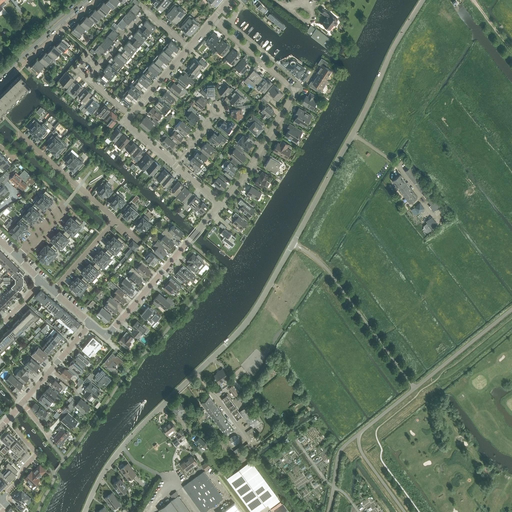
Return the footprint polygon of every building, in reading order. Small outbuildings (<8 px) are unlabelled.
[(23,12),(20,8),(13,0),(9,0),(21,14),(23,12)] [(112,9),(116,5),(110,0),(107,0),(105,2),(105,3),(111,7),(112,9)] [(126,14),(132,19),(141,8),(137,5),(139,2),(136,0),(132,0),(132,1),(135,3),(126,14)] [(170,0),(162,0),(156,8),(161,12),(165,7),(166,7),(171,1),(170,0)] [(105,3),(105,2),(104,1),(102,4),(100,3),(99,4),(107,11),(111,7),(105,3)] [(264,14),(268,10),(259,1),(255,5),(264,14)] [(170,20),(181,7),(176,3),(175,5),(174,4),(169,10),(170,11),(166,16),(170,20)] [(104,16),(107,11),(99,4),(97,6),(99,7),(97,9),(97,10),(102,14),(104,16)] [(181,7),(170,20),(175,24),(179,19),(180,20),(186,13),(185,13),(186,11),(181,7)] [(97,10),(97,9),(95,8),(93,11),(92,10),(90,11),(99,18),(102,14),(97,10)] [(337,22),(337,21),(338,19),(330,13),(330,14),(322,8),(320,11),(327,17),(324,20),(324,21),(322,24),(330,30),(334,24),(335,24),(336,24),(337,22)] [(95,23),(99,18),(90,11),(89,13),(90,14),(88,16),(88,17),(94,21),(95,23)] [(287,27),(270,13),(267,17),(284,30),(287,27)] [(132,19),(126,14),(117,24),(114,22),(112,25),(117,29),(119,26),(123,30),(132,19)] [(88,17),(88,16),(87,15),(85,18),(83,16),(82,18),(90,25),(94,21),(88,17)] [(184,32),(195,19),(191,15),(189,17),(189,16),(183,22),(184,23),(180,28),(184,32)] [(87,30),(90,25),(82,18),(80,20),(82,21),(80,23),(85,28),(87,30)] [(199,25),(200,23),(195,19),(184,32),(189,36),(193,31),(194,32),(200,26),(199,25)] [(144,27),(151,33),(153,31),(152,30),(155,27),(147,20),(144,23),(146,25),(144,27)] [(80,23),(79,22),(76,25),(75,23),(73,25),(82,32),(85,28),(80,23)] [(80,34),(82,32),(73,25),(72,27),(73,28),(71,31),(79,37),(81,35),(80,34)] [(115,31),(117,29),(112,25),(110,27),(113,30),(104,40),(110,45),(109,45),(119,34),(115,31)] [(308,29),(306,32),(311,35),(316,29),(311,26),(308,29)] [(148,36),(151,33),(144,27),(141,30),(139,28),(137,31),(145,39),(147,36),(148,36)] [(316,28),(311,35),(325,45),(330,38),(316,28)] [(142,41),(145,39),(137,31),(134,35),(136,36),(134,39),(141,45),(143,42),(142,41)] [(215,42),(219,37),(214,32),(206,42),(211,46),(210,48),(212,50),(217,44),(215,42)] [(58,40),(66,48),(68,46),(69,47),(71,44),(63,37),(61,40),(59,39),(58,40)] [(138,48),(141,45),(134,39),(131,42),(129,40),(127,43),(135,50),(137,47),(138,48)] [(63,52),(66,48),(58,40),(57,42),(58,43),(56,46),(61,51),(63,52)] [(92,48),(89,51),(94,55),(96,52),(100,56),(110,45),(104,40),(95,51),(92,48)] [(165,46),(172,52),(174,49),(176,51),(179,48),(171,40),(168,43),(165,46)] [(230,46),(222,40),(212,51),(215,54),(218,51),(224,56),(229,50),(228,48),(230,46)] [(132,53),(135,50),(127,43),(124,46),(126,48),(124,51),(131,57),(133,54),(132,53)] [(56,46),(55,44),(52,47),(51,46),(49,47),(58,55),(61,51),(56,46)] [(170,54),(172,52),(165,46),(163,49),(161,52),(169,59),(172,56),(170,54)] [(11,47),(4,54),(6,57),(14,50),(11,47)] [(54,59),(58,55),(49,47),(48,49),(49,50),(47,53),(54,59)] [(240,55),(233,49),(223,60),(226,63),(228,60),(234,65),(239,59),(238,57),(240,55)] [(47,53),(46,51),(44,54),(42,53),(41,54),(49,62),(51,63),(55,59),(54,59),(47,53)] [(128,60),(131,57),(124,51),(121,53),(119,52),(116,55),(125,62),(127,59),(128,60)] [(166,63),(169,59),(161,52),(158,55),(157,54),(155,57),(162,63),(164,61),(166,63)] [(51,63),(49,62),(41,54),(40,56),(41,57),(39,60),(44,64),(44,65),(48,67),(51,63)] [(122,65),(125,62),(116,55),(114,58),(116,60),(114,62),(121,68),(123,66),(122,65)] [(160,66),(162,63),(155,57),(152,60),(153,61),(151,64),(159,71),(162,68),(160,66)] [(39,60),(38,58),(35,61),(34,60),(33,61),(41,69),(44,65),(44,64),(39,60)] [(191,63),(199,70),(203,66),(204,67),(207,64),(201,58),(198,61),(195,58),(191,63)] [(245,60),(242,58),(235,67),(237,70),(238,69),(242,72),(241,73),(243,74),(245,72),(246,71),(247,70),(248,69),(248,68),(249,68),(250,67),(251,65),(245,60)] [(326,79),(328,75),(329,76),(332,71),(326,67),(329,63),(322,58),(318,64),(321,66),(316,73),(318,75),(326,79)] [(304,69),(296,62),(295,62),(295,61),(294,60),(292,60),(291,60),(291,61),(290,62),(290,63),(286,67),(298,77),(300,75),(302,76),(300,79),(303,82),(308,76),(304,73),(303,75),(301,74),(302,72),(303,71),(304,71),(304,70),(304,69)] [(40,70),(41,69),(33,61),(31,63),(33,64),(31,66),(29,65),(27,68),(36,76),(41,71),(40,70)] [(118,71),(121,68),(114,62),(111,65),(109,63),(106,66),(115,74),(117,71),(118,71)] [(199,70),(191,63),(187,68),(190,70),(187,73),(193,79),(196,75),(197,76),(201,72),(199,70)] [(156,74),(159,71),(151,64),(148,67),(147,66),(145,69),(152,75),(154,72),(156,74)] [(112,77),(115,74),(106,66),(104,70),(106,71),(104,74),(111,80),(113,77),(112,77)] [(150,78),(152,75),(145,69),(142,72),(143,73),(141,76),(149,83),(152,80),(150,78)] [(259,74),(255,71),(254,69),(251,73),(244,81),(247,84),(248,82),(254,87),(262,77),(263,77),(263,76),(263,75),(263,74),(262,74),(261,73),(260,73),(260,74),(259,74)] [(68,88),(71,85),(70,83),(74,79),(67,74),(60,82),(67,87),(68,88)] [(108,83),(111,80),(104,74),(101,77),(99,75),(96,78),(105,85),(107,82),(108,83)] [(195,82),(191,79),(186,74),(184,77),(181,74),(177,79),(185,86),(188,83),(191,86),(195,82)] [(327,80),(326,79),(318,75),(313,82),(311,81),(309,85),(319,92),(322,89),(323,89),(325,85),(324,85),(327,80)] [(0,118),(3,116),(2,116),(1,115),(5,110),(7,112),(31,89),(24,81),(19,77),(19,76),(7,88),(0,94),(0,118)] [(146,86),(149,83),(141,76),(138,79),(137,78),(135,81),(142,87),(144,84),(146,86)] [(264,93),(272,83),(268,79),(267,81),(263,78),(256,86),(264,93)] [(140,90),(142,87),(135,81),(132,84),(133,84),(131,87),(139,94),(142,91),(140,90)] [(72,84),(71,85),(68,88),(66,91),(68,93),(74,98),(83,87),(77,82),(74,86),(72,84)] [(188,91),(184,88),(180,84),(178,86),(174,83),(169,88),(177,95),(178,95),(179,96),(180,96),(181,96),(181,95),(182,95),(183,94),(184,93),(185,94),(188,91)] [(230,93),(234,89),(231,87),(231,88),(225,83),(221,87),(222,87),(218,91),(224,96),(227,91),(230,93)] [(279,89),(277,87),(274,84),(263,97),(268,101),(268,102),(273,96),(278,101),(283,94),(278,90),(279,89)] [(200,92),(205,96),(208,99),(211,95),(215,95),(214,85),(207,85),(207,86),(205,86),(200,92)] [(136,98),(139,94),(131,87),(128,90),(127,90),(125,92),(132,99),(134,96),(136,98)] [(244,98),(241,96),(243,93),(237,88),(231,94),(234,96),(230,100),(235,105),(239,101),(241,102),(244,98)] [(81,110),(90,99),(88,97),(91,94),(85,89),(79,96),(84,101),(79,108),(81,110)] [(204,97),(205,96),(200,92),(199,91),(196,89),(193,93),(199,98),(196,101),(198,104),(196,106),(201,110),(205,106),(204,105),(208,101),(204,97)] [(179,98),(172,93),(170,95),(166,91),(162,97),(170,104),(175,99),(177,100),(179,98)] [(130,101),(132,99),(125,92),(122,95),(123,96),(121,99),(129,106),(132,103),(130,101)] [(306,96),(302,103),(307,106),(307,107),(310,109),(310,108),(311,109),(313,105),(315,107),(318,103),(313,99),(315,96),(310,93),(308,97),(306,96)] [(81,110),(85,113),(87,110),(92,113),(100,104),(96,101),(98,99),(93,96),(90,99),(81,110)] [(165,115),(171,108),(164,102),(162,103),(159,100),(155,105),(159,109),(159,110),(165,115)] [(268,117),(273,110),(267,104),(261,111),(263,113),(261,115),(264,118),(267,116),(268,117)] [(103,117),(110,110),(105,105),(100,110),(98,108),(94,113),(98,117),(100,115),(103,117)] [(244,105),(237,106),(238,109),(231,110),(232,117),(237,116),(237,118),(243,117),(242,109),(245,108),(244,107),(244,106),(244,105)] [(192,126),(194,123),(197,120),(197,121),(200,117),(194,112),(196,110),(191,106),(188,110),(189,114),(187,117),(190,120),(188,122),(192,126)] [(152,120),(154,122),(157,125),(159,123),(157,120),(162,115),(153,107),(148,113),(154,118),(152,120)] [(306,125),(312,116),(299,108),(294,115),(296,117),(294,120),(301,124),(302,123),(306,125)] [(112,127),(116,121),(114,119),(117,116),(111,111),(104,120),(112,127)] [(262,127),(264,124),(253,115),(251,117),(250,118),(249,120),(253,123),(249,128),(253,132),(256,135),(256,134),(257,135),(263,128),(262,127)] [(154,122),(152,120),(149,118),(147,121),(144,118),(139,123),(148,130),(152,125),(154,122)] [(33,135),(41,126),(37,121),(36,121),(34,119),(29,125),(32,127),(29,130),(34,134),(33,135)] [(231,128),(235,124),(230,120),(227,124),(224,121),(219,127),(227,134),(232,128),(231,128)] [(174,129),(183,137),(191,128),(182,121),(177,127),(176,126),(173,128),(174,129)] [(285,136),(296,142),(302,131),(289,123),(286,129),(288,130),(285,136)] [(41,126),(33,135),(38,139),(41,136),(44,138),(48,132),(46,130),(48,128),(43,124),(41,126)] [(115,141),(122,133),(117,128),(114,132),(112,130),(106,136),(111,141),(113,139),(115,141)] [(178,143),(183,137),(174,129),(171,132),(173,133),(170,137),(178,143)] [(243,136),(237,142),(239,144),(238,146),(243,150),(244,148),(247,151),(253,144),(249,141),(252,137),(247,132),(244,136),(243,136)] [(177,145),(175,143),(167,136),(168,136),(165,133),(161,138),(164,140),(162,142),(170,149),(171,148),(173,149),(177,145)] [(219,133),(217,136),(214,133),(208,140),(212,144),(213,142),(214,142),(217,144),(219,141),(223,144),(226,139),(219,133)] [(122,148),(129,139),(124,134),(116,143),(122,148)] [(52,135),(47,141),(50,143),(47,146),(52,150),(51,151),(61,140),(56,135),(54,137),(52,135)] [(61,140),(51,151),(56,155),(59,152),(62,154),(66,148),(64,146),(66,144),(61,140)] [(291,150),(289,149),(287,148),(289,145),(282,140),(280,144),(278,143),(273,151),(286,159),(291,150)] [(214,148),(207,142),(205,144),(201,149),(209,156),(213,151),(212,150),(214,148)] [(132,154),(138,147),(133,143),(131,146),(129,144),(125,148),(132,154)] [(233,158),(230,161),(235,165),(238,162),(240,164),(243,160),(245,156),(242,154),(241,152),(243,150),(238,146),(235,143),(233,146),(235,148),(233,151),(234,152),(231,155),(233,158)] [(136,163),(142,155),(140,154),(143,151),(138,147),(132,154),(136,157),(133,160),(136,163)] [(69,167),(77,158),(73,153),(72,153),(70,151),(65,157),(67,159),(65,162),(70,166),(69,167)] [(208,157),(203,153),(202,152),(200,154),(197,152),(194,157),(201,163),(205,159),(206,160),(208,157)] [(142,169),(144,171),(152,162),(149,160),(151,158),(147,154),(138,164),(143,168),(142,169)] [(264,165),(264,166),(264,167),(265,167),(265,168),(266,168),(268,168),(271,170),(271,171),(276,174),(277,171),(279,170),(280,169),(280,168),(281,167),(281,165),(282,162),(270,155),(268,161),(266,164),(265,164),(264,165)] [(77,158),(69,167),(74,171),(77,168),(79,170),(84,164),(82,162),(84,160),(79,156),(77,158)] [(201,163),(194,157),(190,161),(194,165),(192,168),(195,170),(197,172),(201,168),(203,165),(201,163)] [(7,160),(0,166),(0,169),(2,172),(10,164),(11,164),(7,160)] [(154,160),(144,171),(147,174),(149,172),(153,175),(161,166),(154,160)] [(225,160),(222,164),(225,167),(224,169),(226,170),(224,173),(231,178),(234,174),(232,173),(237,168),(230,162),(229,163),(225,160)] [(404,170),(405,171),(404,171),(414,184),(431,206),(430,207),(433,211),(441,205),(438,200),(436,202),(410,167),(407,169),(406,168),(404,170)] [(162,182),(169,174),(166,171),(164,169),(160,174),(158,172),(154,177),(156,179),(157,178),(162,182)] [(16,172),(10,179),(16,184),(20,180),(21,182),(22,181),(24,182),(27,178),(27,179),(30,176),(27,172),(22,178),(16,172)] [(270,182),(266,180),(266,179),(268,175),(262,172),(260,176),(259,175),(255,183),(262,187),(263,185),(267,187),(270,183),(269,182),(270,182)] [(227,179),(226,178),(220,173),(218,175),(219,176),(214,182),(216,185),(221,190),(226,184),(224,182),(227,179)] [(173,183),(171,181),(174,178),(172,176),(172,177),(169,174),(162,182),(167,186),(166,187),(168,189),(173,183)] [(400,175),(392,181),(396,185),(395,186),(395,187),(396,189),(398,189),(409,203),(417,197),(408,185),(410,184),(408,182),(406,183),(400,175)] [(20,180),(16,184),(22,190),(29,183),(28,183),(29,182),(32,184),(35,180),(30,176),(27,179),(27,178),(24,182),(22,181),(21,182),(20,180)] [(103,181),(98,187),(100,189),(98,192),(103,196),(106,193),(108,195),(113,190),(111,188),(112,186),(107,181),(105,183),(103,181)] [(182,191),(179,189),(183,185),(178,181),(172,189),(174,191),(173,193),(177,197),(182,191)] [(0,195),(2,194),(3,193),(5,194),(8,191),(0,182),(0,195)] [(182,191),(177,197),(176,197),(179,199),(180,198),(184,202),(192,193),(185,187),(182,191)] [(257,200),(261,193),(251,187),(246,195),(249,197),(250,195),(257,200)] [(38,196),(39,197),(49,206),(53,201),(49,198),(51,196),(46,191),(44,193),(42,191),(38,196)] [(113,200),(110,203),(115,208),(119,204),(121,206),(126,201),(123,199),(125,197),(120,193),(118,195),(115,192),(111,198),(113,200)] [(190,197),(185,203),(188,205),(188,204),(193,208),(200,200),(195,196),(192,199),(190,197)] [(49,206),(39,197),(35,202),(34,204),(39,209),(41,207),(44,210),(48,205),(49,206)] [(249,216),(254,210),(241,198),(238,202),(242,205),(240,208),(249,216)] [(203,202),(202,203),(200,201),(193,209),(196,211),(197,210),(202,214),(208,206),(203,202)] [(418,213),(424,208),(420,202),(414,207),(418,213)] [(30,205),(26,209),(37,219),(36,218),(40,214),(37,211),(39,209),(34,204),(32,206),(30,205)] [(128,204),(123,209),(125,211),(124,213),(125,215),(124,216),(128,219),(131,215),(133,218),(138,213),(135,210),(137,208),(132,204),(130,206),(128,204)] [(6,215),(11,209),(8,206),(1,211),(6,215)] [(29,221),(33,224),(37,219),(26,209),(22,214),(24,216),(22,218),(27,223),(29,221)] [(415,215),(411,209),(407,212),(409,215),(409,216),(410,218),(411,218),(415,215)] [(247,223),(243,220),(244,219),(236,212),(233,216),(236,219),(233,222),(241,229),(247,223)] [(146,228),(151,223),(148,221),(149,219),(144,215),(143,216),(141,214),(136,220),(138,222),(135,225),(140,229),(144,226),(146,228)] [(71,217),(67,222),(76,230),(78,232),(82,227),(80,225),(82,223),(76,218),(74,220),(71,217)] [(431,217),(426,222),(432,229),(437,225),(431,217)] [(18,218),(14,223),(25,233),(27,230),(26,229),(28,227),(25,225),(27,223),(22,218),(20,220),(18,218)] [(11,220),(5,226),(8,229),(10,227),(11,229),(12,229),(10,231),(13,233),(12,234),(15,236),(16,236),(18,238),(22,235),(25,233),(14,223),(11,220)] [(78,232),(76,230),(67,222),(63,227),(66,230),(64,232),(70,237),(72,234),(74,236),(78,232)] [(231,232),(230,233),(224,228),(226,227),(221,223),(219,225),(224,229),(220,234),(224,237),(222,239),(224,241),(225,241),(230,245),(232,247),(235,244),(234,242),(233,241),(236,237),(232,234),(233,233),(231,232)] [(164,230),(170,236),(172,234),(178,238),(183,233),(174,225),(169,230),(166,228),(164,230)] [(214,226),(208,233),(211,235),(217,228),(214,226)] [(168,238),(170,236),(164,230),(162,233),(165,235),(160,241),(169,249),(174,243),(168,238)] [(55,235),(66,245),(70,240),(68,239),(70,237),(64,232),(62,234),(60,231),(56,235),(55,235)] [(66,245),(55,235),(51,240),(54,243),(52,245),(58,250),(60,248),(62,250),(66,245)] [(109,240),(118,249),(123,244),(122,244),(124,241),(119,237),(117,239),(114,236),(110,241),(109,240)] [(118,249),(109,240),(105,245),(109,248),(107,250),(112,255),(114,253),(116,255),(120,250),(118,249)] [(161,248),(163,245),(157,241),(153,245),(157,248),(154,251),(162,258),(166,252),(161,248)] [(45,246),(43,249),(54,258),(58,254),(56,252),(58,250),(52,245),(51,247),(48,245),(46,247),(45,246)] [(126,255),(128,257),(133,251),(130,248),(125,254),(126,255)] [(54,258),(43,249),(40,251),(41,252),(38,256),(41,258),(40,259),(43,261),(44,261),(46,263),(48,261),(50,263),(54,258)] [(97,253),(97,254),(108,264),(112,259),(110,257),(112,255),(107,250),(105,252),(102,250),(98,254),(97,253)] [(157,261),(159,258),(151,251),(145,258),(152,264),(152,265),(153,266),(154,265),(157,261)] [(108,264),(97,254),(93,258),(97,262),(95,264),(100,269),(102,266),(104,268),(108,264)] [(198,254),(196,256),(193,254),(188,259),(191,262),(188,266),(196,273),(199,269),(197,268),(202,262),(202,261),(204,259),(198,254)] [(122,264),(128,257),(126,255),(120,261),(122,264)] [(4,267),(11,261),(7,257),(1,264),(4,267)] [(146,264),(142,259),(138,264),(140,265),(137,269),(145,277),(150,271),(144,266),(146,264)] [(8,271),(14,265),(11,261),(4,267),(8,271)] [(85,267),(96,277),(100,272),(98,271),(100,269),(95,264),(93,266),(90,263),(86,267),(85,267)] [(12,275),(18,268),(14,265),(8,271),(12,275)] [(184,265),(176,274),(178,276),(176,279),(181,283),(183,280),(186,283),(189,279),(190,280),(194,275),(191,272),(192,271),(184,265)] [(96,277),(85,267),(81,272),(85,275),(83,277),(88,282),(90,280),(92,282),(96,277)] [(127,276),(125,278),(129,281),(130,280),(137,286),(142,280),(138,276),(140,274),(132,267),(130,270),(133,273),(129,278),(127,276)] [(15,280),(24,281),(24,277),(22,276),(24,274),(18,268),(12,275),(15,278),(15,280)] [(73,280),(73,281),(84,290),(88,286),(86,284),(88,282),(83,277),(81,279),(78,277),(74,281),(73,280)] [(125,278),(123,280),(125,282),(121,288),(129,295),(134,289),(128,284),(130,282),(125,278)] [(172,278),(163,288),(170,294),(175,288),(178,290),(179,289),(181,286),(179,285),(175,281),(172,278)] [(24,284),(24,281),(15,280),(15,282),(11,286),(18,292),(24,287),(22,285),(24,284)] [(84,290),(73,281),(69,285),(73,288),(71,291),(76,296),(78,293),(80,295),(84,290)] [(111,281),(108,285),(115,291),(114,293),(115,294),(113,297),(121,305),(126,299),(123,297),(120,295),(123,292),(118,288),(111,281)] [(14,296),(18,292),(11,286),(8,290),(14,296)] [(11,299),(14,296),(8,290),(4,293),(11,299)] [(39,301),(45,294),(41,290),(35,297),(39,301)] [(7,303),(11,299),(4,293),(1,297),(7,303)] [(171,304),(173,301),(168,297),(166,299),(159,293),(154,299),(155,300),(153,303),(158,307),(160,305),(165,309),(170,303),(171,304)] [(43,304),(49,297),(45,294),(39,301),(43,304)] [(47,307),(53,300),(49,297),(43,304),(47,307)] [(113,314),(118,308),(114,305),(116,302),(110,297),(106,301),(108,302),(104,306),(113,314)] [(50,311),(57,303),(53,300),(47,307),(45,309),(49,312),(50,311)] [(54,314),(60,307),(57,303),(50,311),(54,314)] [(157,310),(155,308),(152,306),(150,308),(148,306),(145,310),(146,311),(142,316),(146,319),(147,318),(147,319),(149,319),(147,321),(152,326),(160,316),(155,312),(157,310)] [(58,317),(64,310),(60,307),(54,314),(58,317)] [(106,322),(112,316),(102,307),(96,314),(97,315),(97,316),(100,318),(106,322)] [(40,318),(38,316),(29,308),(25,313),(34,321),(35,322),(40,318)] [(62,321),(68,313),(64,310),(58,317),(62,321)] [(29,326),(34,321),(25,313),(22,316),(23,316),(21,318),(29,326)] [(68,313),(62,321),(61,322),(65,326),(72,317),(68,313)] [(76,320),(72,317),(65,326),(68,329),(76,320)] [(24,330),(29,326),(21,318),(19,320),(19,319),(16,322),(24,330)] [(80,324),(76,320),(68,329),(72,333),(80,324)] [(144,323),(142,325),(137,321),(132,327),(135,329),(132,333),(138,338),(140,334),(141,334),(143,332),(146,334),(150,329),(144,323)] [(19,335),(24,330),(16,322),(13,325),(13,326),(12,327),(19,335)] [(14,340),(19,335),(12,327),(10,329),(9,328),(6,332),(14,340)] [(63,337),(56,331),(54,330),(51,334),(60,342),(63,337)] [(10,345),(14,340),(6,332),(3,335),(4,335),(2,337),(10,345)] [(120,339),(118,341),(119,341),(126,348),(128,345),(131,342),(132,342),(134,340),(134,339),(133,338),(126,332),(120,339)] [(60,342),(51,334),(50,333),(47,337),(49,339),(56,345),(60,342)] [(93,336),(87,342),(97,350),(98,349),(102,344),(101,343),(99,341),(100,340),(96,336),(95,337),(93,336)] [(0,344),(5,349),(10,345),(2,337),(0,339),(0,338),(0,344)] [(53,349),(56,345),(49,339),(46,343),(53,349)] [(87,342),(82,349),(90,356),(94,351),(96,352),(97,350),(87,342)] [(50,353),(53,349),(46,343),(42,347),(50,353)] [(45,357),(47,354),(37,345),(35,349),(36,350),(32,355),(41,363),(44,360),(42,359),(44,357),(45,357)] [(78,355),(75,359),(83,366),(86,363),(87,363),(90,361),(79,352),(77,355),(78,355)] [(117,363),(119,366),(123,361),(117,355),(116,356),(112,353),(104,363),(107,366),(107,367),(114,372),(117,369),(115,367),(116,367),(115,366),(117,363)] [(33,373),(40,365),(31,358),(24,366),(33,373)] [(71,363),(68,367),(69,368),(72,370),(76,374),(77,375),(80,371),(81,372),(84,369),(78,363),(77,364),(72,360),(70,363),(71,363)] [(29,371),(23,366),(21,370),(20,370),(15,375),(24,383),(29,377),(26,375),(29,371)] [(65,368),(61,373),(68,379),(70,377),(72,379),(74,377),(76,378),(78,376),(77,375),(76,374),(72,370),(69,368),(67,371),(65,368)] [(229,378),(228,377),(223,369),(214,376),(222,389),(228,385),(226,380),(229,378)] [(106,384),(111,378),(102,370),(99,373),(99,372),(97,375),(94,380),(100,385),(103,382),(104,383),(104,382),(106,384)] [(18,391),(23,385),(11,375),(6,380),(11,385),(10,386),(15,391),(17,390),(18,391)] [(87,377),(87,376),(84,381),(83,381),(88,386),(85,389),(87,391),(84,395),(89,399),(92,395),(95,397),(101,391),(91,382),(92,381),(90,379),(87,377)] [(63,390),(67,386),(62,382),(60,384),(55,380),(51,384),(59,391),(61,388),(63,390)] [(232,385),(228,388),(235,396),(238,393),(232,385)] [(44,393),(52,401),(55,397),(59,400),(62,396),(58,393),(57,394),(49,387),(44,393)] [(48,405),(52,401),(44,393),(38,400),(46,407),(48,405)] [(242,394),(236,399),(239,401),(239,402),(245,397),(244,396),(242,394)] [(227,395),(222,399),(237,420),(242,416),(239,412),(238,410),(239,410),(235,405),(227,395)] [(221,411),(220,410),(210,396),(201,403),(212,418),(212,417),(217,424),(225,436),(234,430),(220,412),(221,411)] [(81,399),(78,402),(74,398),(70,402),(66,408),(67,409),(70,411),(76,405),(80,410),(84,413),(90,406),(81,399)] [(260,405),(255,399),(250,404),(255,410),(260,405)] [(178,400),(171,407),(178,414),(182,418),(186,414),(184,412),(184,411),(183,410),(185,407),(178,400)] [(47,412),(45,410),(42,408),(36,403),(34,406),(33,405),(31,408),(36,412),(35,412),(42,419),(47,412)] [(248,405),(239,412),(242,416),(249,425),(250,424),(251,423),(254,427),(260,423),(257,419),(258,418),(252,410),(248,405)] [(70,411),(67,409),(62,414),(65,416),(61,420),(70,428),(73,425),(76,427),(80,422),(68,413),(70,411)] [(167,434),(176,427),(171,421),(162,428),(167,434)] [(70,434),(64,430),(64,431),(61,429),(63,426),(61,424),(57,429),(59,431),(53,438),(56,440),(55,442),(60,447),(65,442),(64,441),(70,434)] [(252,428),(246,432),(250,439),(256,434),(257,434),(254,430),(254,431),(252,428)] [(186,437),(184,435),(185,435),(180,429),(177,432),(179,434),(177,436),(179,439),(181,438),(183,440),(186,437)] [(16,442),(14,440),(15,439),(8,433),(1,440),(6,445),(4,447),(5,448),(7,451),(10,449),(10,448),(16,442)] [(239,437),(234,435),(230,438),(231,443),(235,445),(239,442),(239,437)] [(196,447),(199,450),(202,453),(209,446),(200,437),(195,441),(199,445),(196,447)] [(228,445),(223,439),(214,446),(219,452),(228,445)] [(10,448),(10,449),(15,453),(12,456),(16,459),(25,450),(23,448),(23,447),(17,441),(16,442),(10,448)] [(240,446),(233,451),(242,463),(249,458),(245,453),(252,448),(248,443),(241,448),(240,446)] [(186,471),(197,463),(191,456),(181,464),(186,471)] [(255,511),(277,496),(278,496),(251,460),(250,460),(239,468),(227,477),(252,511),(255,511)] [(9,480),(10,481),(16,475),(15,474),(18,472),(8,463),(5,467),(7,469),(3,474),(9,480)] [(128,479),(135,474),(128,463),(120,469),(121,469),(121,470),(122,472),(123,472),(128,479)] [(31,471),(25,478),(30,483),(28,485),(34,491),(38,486),(36,483),(40,479),(38,477),(42,473),(43,473),(45,470),(40,465),(32,472),(31,471)] [(225,474),(230,470),(227,466),(222,469),(225,474)] [(0,471),(0,488),(2,490),(8,483),(7,483),(9,480),(3,474),(0,471)] [(203,511),(213,506),(223,498),(204,471),(183,486),(200,511),(203,511)] [(125,490),(127,488),(125,486),(126,485),(123,482),(123,483),(120,479),(113,484),(120,494),(122,492),(123,493),(124,493),(126,492),(126,491),(125,490)] [(16,492),(12,496),(12,498),(13,498),(19,503),(16,506),(21,510),(25,507),(23,504),(24,504),(21,501),(23,499),(26,501),(27,503),(28,504),(32,500),(31,499),(31,497),(30,497),(21,489),(17,493),(16,492)] [(189,511),(178,495),(179,495),(177,491),(171,495),(173,498),(174,497),(174,498),(159,510),(160,511),(189,511)] [(112,493),(105,498),(112,509),(113,508),(113,509),(117,507),(121,505),(112,493)] [(240,511),(234,503),(221,511),(240,511)] [(285,511),(288,510),(283,503),(273,510),(274,511),(285,511)]
